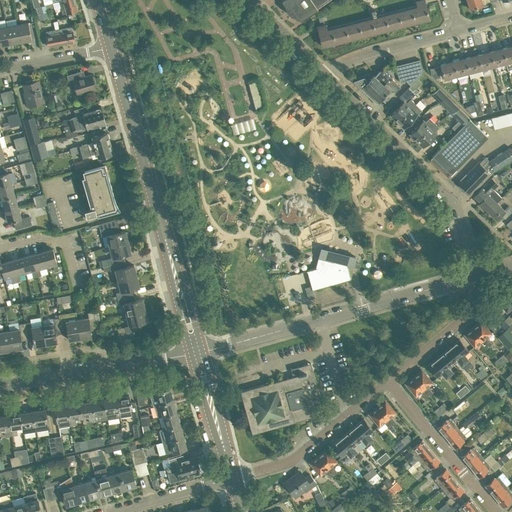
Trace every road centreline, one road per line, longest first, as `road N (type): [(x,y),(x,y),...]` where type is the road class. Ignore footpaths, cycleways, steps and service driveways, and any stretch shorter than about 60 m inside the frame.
road 1 (residential): [(202,353),(473,276)]
road 2 (residential): [(473,276),(453,205),(326,77)]
road 3 (secondary): [(175,280),(111,49)]
road 4 (residential): [(0,385),(190,355)]
road 5 (residential): [(231,478),(297,454),(384,382)]
road 6 (residential): [(494,511),(384,382)]
road 7 (residential): [(384,382),(467,313),(473,276)]
road 8 (residential): [(326,77),(363,56),(459,30)]
